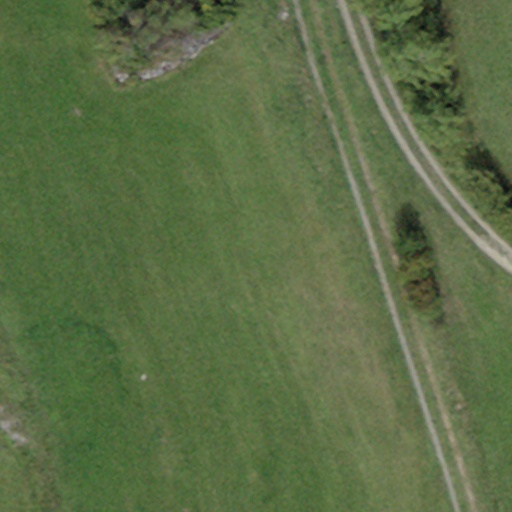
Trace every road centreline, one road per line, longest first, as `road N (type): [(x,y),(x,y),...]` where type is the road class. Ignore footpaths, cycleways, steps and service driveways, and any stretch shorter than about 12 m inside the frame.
road 1 (track): [(466,511),(313,0)]
road 2 (track): [(511,264),(453,221),(356,0)]
